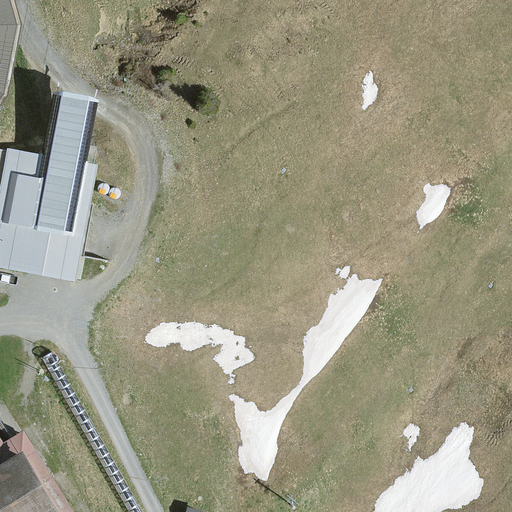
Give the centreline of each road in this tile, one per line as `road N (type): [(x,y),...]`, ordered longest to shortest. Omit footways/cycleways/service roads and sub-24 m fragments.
road 1 (track): [(52,325),(110,281),(130,250),(149,171),(142,141),(123,117),(66,81),(16,0)]
road 2 (track): [(158,511),(78,349),(43,318)]
